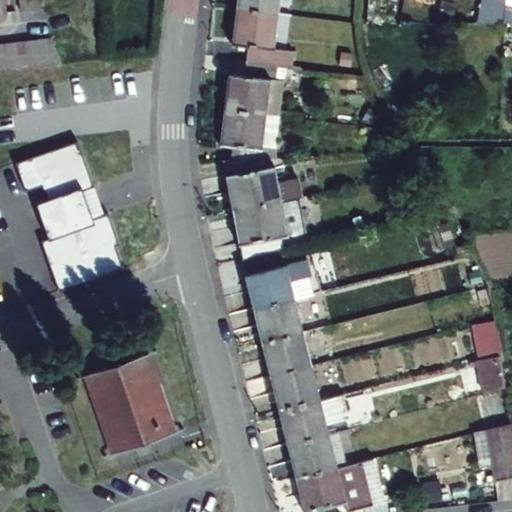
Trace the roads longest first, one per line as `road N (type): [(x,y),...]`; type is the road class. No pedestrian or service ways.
road 1 (residential): [(191,269),(172,151),(184,0)]
road 2 (residential): [(191,269),(254,511)]
road 3 (residential): [(0,336),(191,269)]
